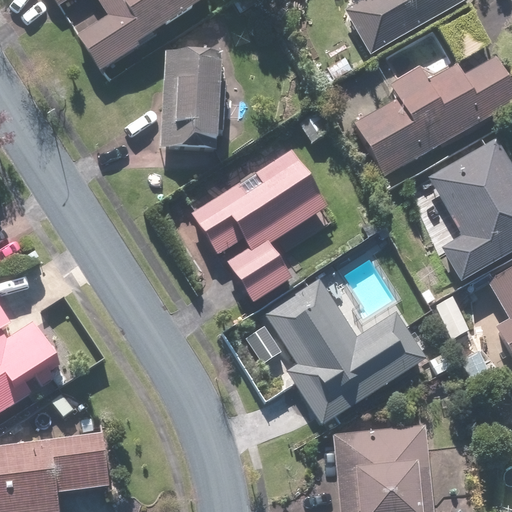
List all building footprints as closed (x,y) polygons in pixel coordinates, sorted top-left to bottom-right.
[(137,46),(209,0),(52,0),(59,10),(74,0),(95,0),(108,20),(79,38),(102,74),(140,50),(137,46)] [(368,0),(346,12),(370,58),(471,1),(470,0),(368,0)] [(221,57),(165,54),(159,150),(215,154),(221,57)] [(385,181),(511,105),(511,88),(495,60),(464,79),(457,67),(427,85),(419,71),(390,88),(398,102),(353,129),(385,181)] [(312,116),(298,126),(314,148),(328,138),(312,116)] [(441,251),(461,285),(511,256),(511,170),(496,141),(427,180),(461,239),(441,251)] [(238,187),(190,217),(216,260),(243,243),(248,251),(226,265),(251,307),(291,282),(269,246),(327,210),(292,154),(255,176),(263,188),(245,199),(238,187)] [(511,356),(511,270),(487,285),(509,323),(497,330),(511,356)] [(358,340),(320,281),(266,316),(298,366),(286,374),(322,430),(426,363),(396,315),(358,340)] [(451,298),(433,307),(450,343),(468,334),(451,298)] [(0,416),(33,396),(27,387),(60,366),(34,325),(7,341),(2,333),(12,326),(0,306),(0,416)] [(432,511),(425,428),(331,437),(338,511),(432,511)] [(104,435),(0,447),(0,511),(59,511),(58,495),(110,489),(104,435)]
